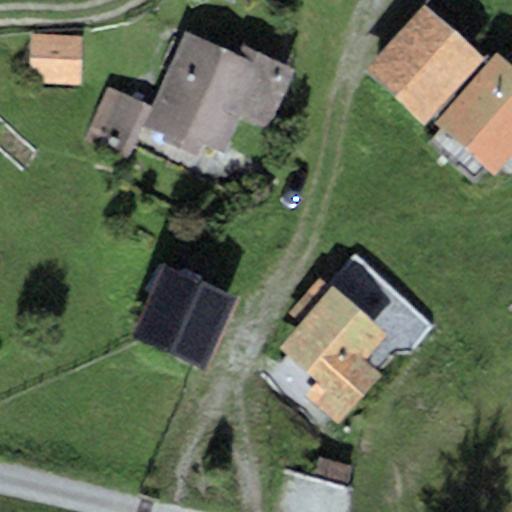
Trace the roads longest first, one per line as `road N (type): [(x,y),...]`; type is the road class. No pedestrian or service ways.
road 1 (unclassified): [(138,511),(0,480)]
road 2 (track): [(0,14),(107,8),(121,0)]
